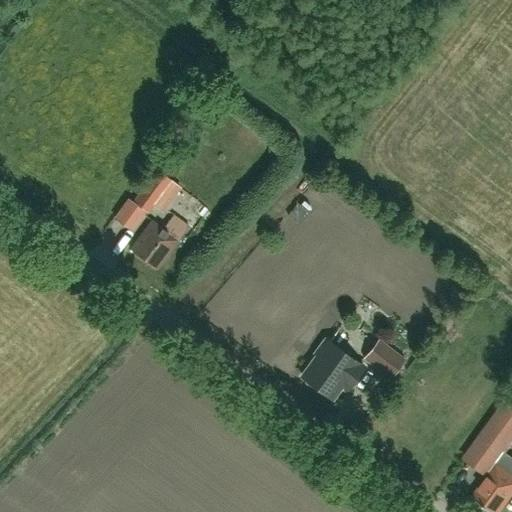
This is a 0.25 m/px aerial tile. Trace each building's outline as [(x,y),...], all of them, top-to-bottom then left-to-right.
[(156,167),(133,199),(148,210),(171,178),(156,167)] [(173,213),(163,228),(179,240),(190,224),(173,213)] [(158,269),(179,240),(163,228),(151,220),(130,249),(158,269)] [(365,366),(327,339),(316,354),(318,355),(303,376),(332,398),(341,385),(348,389),(365,366)] [(379,339),(365,358),(390,377),(405,358),(379,339)] [(511,408),(504,403),(480,436),(503,452),(511,439),(511,408)] [(472,495),(471,497),(491,511),(499,511),(511,495),(511,474),(497,463),(472,496),(472,495)]
